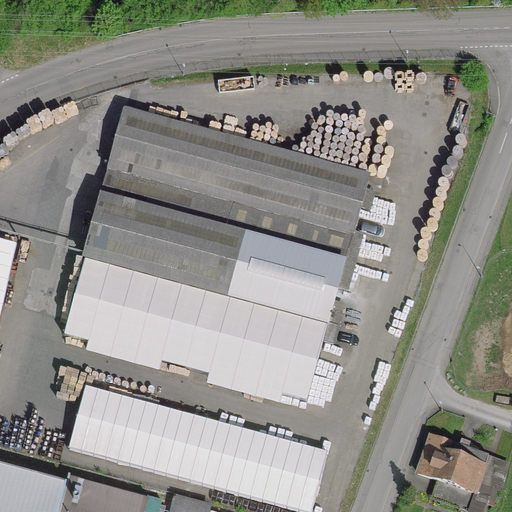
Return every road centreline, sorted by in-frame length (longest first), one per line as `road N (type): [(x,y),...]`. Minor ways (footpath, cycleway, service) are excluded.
road 1 (unclassified): [(511,30),(174,45),(106,59),(0,101)]
road 2 (residential): [(511,127),(368,511)]
